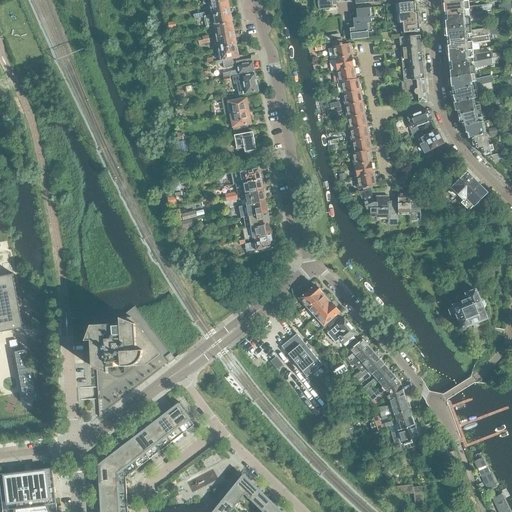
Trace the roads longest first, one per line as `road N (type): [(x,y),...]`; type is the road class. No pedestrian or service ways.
road 1 (residential): [(309,265),(259,0)]
road 2 (residential): [(437,402),(309,265)]
road 3 (residential): [(178,372),(309,265)]
road 4 (residential): [(76,444),(67,326),(50,329)]
road 5 (residential): [(76,444),(178,372)]
road 6 (residential): [(511,199),(461,149),(438,104)]
